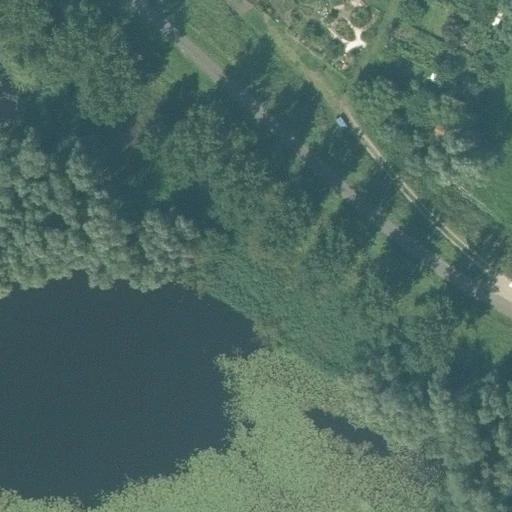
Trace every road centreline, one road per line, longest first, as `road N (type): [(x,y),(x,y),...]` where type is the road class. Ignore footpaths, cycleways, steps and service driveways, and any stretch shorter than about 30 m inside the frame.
road 1 (unclassified): [(511,313),(413,257),(124,0)]
road 2 (track): [(511,292),(353,125),(351,71),(391,0)]
